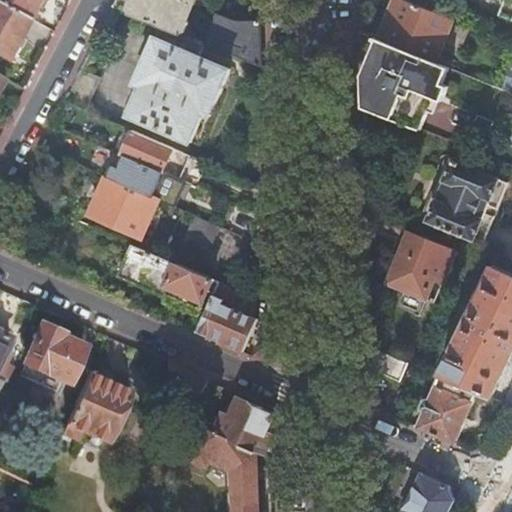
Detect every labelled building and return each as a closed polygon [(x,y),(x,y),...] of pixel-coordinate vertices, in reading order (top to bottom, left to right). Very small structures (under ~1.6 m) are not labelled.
[(0,0),(0,4),(28,19),(38,0),(0,0)] [(117,0),(114,8),(167,30),(180,35),(194,0),(117,0)] [(402,0),(397,0),(381,42),(385,43),(438,65),(455,21),(434,13),(415,5),(402,0)] [(427,0),(416,0),(415,5),(434,13),(438,4),(427,0)] [(0,56),(6,59),(28,19),(0,4),(0,56)] [(210,47),(263,68),(261,23),(240,23),(234,23),(217,14),(204,45),(210,47)] [(180,35),(167,30),(162,41),(155,38),(122,116),(197,148),(211,119),(215,121),(235,73),(204,60),(210,47),(204,45),(180,35)] [(362,74),(362,75),(374,80),(375,77),(365,74),(369,65),(370,61),(376,63),(380,53),(385,43),(381,42),(376,39),(362,74)] [(396,87),(433,102),(434,99),(443,103),(449,88),(443,86),(450,69),(438,65),(385,43),(380,53),(376,63),(370,61),(369,65),(365,74),(375,77),(374,80),(396,87)] [(511,66),(502,90),(511,93),(511,66)] [(362,75),(363,94),(369,96),(372,87),(375,80),(374,80),(362,75)] [(369,96),(363,108),(420,131),(433,102),(396,87),(374,80),(375,80),(372,87),(369,96)] [(125,149),(122,156),(164,174),(169,176),(170,172),(180,176),(186,161),(183,160),(185,155),(133,132),(130,139),(127,138),(123,148),(125,149)] [(112,166),(107,178),(153,199),(164,174),(122,156),(117,168),(112,166)] [(453,161),(451,166),(430,217),(428,222),(483,244),(508,184),(453,161)] [(430,217),(451,166),(444,163),(423,213),(430,217)] [(153,199),(107,178),(90,216),(142,240),(159,202),(153,199)] [(41,188),(33,204),(63,216),(70,200),(41,188)] [(196,217),(175,264),(200,275),(220,228),(196,217)] [(442,284),(455,251),(410,232),(388,283),(404,290),(425,299),(434,302),(442,284)] [(156,293),(170,262),(134,247),(120,277),(156,293)] [(175,264),(170,262),(156,293),(163,295),(163,297),(200,313),(207,294),(213,296),(218,283),(200,275),(175,264)] [(511,275),(493,268),(439,377),(478,393),(490,399),(511,354),(511,275)] [(218,283),(213,296),(198,334),(244,354),(258,321),(224,305),(231,288),(218,283)] [(425,299),(404,290),(398,304),(419,313),(425,299)] [(41,326),(24,363),(69,382),(83,348),(60,338),(61,334),(41,326)] [(0,334),(0,357),(9,339),(0,334)] [(401,383),(409,364),(372,348),(373,360),(373,371),(401,383)] [(202,393),(207,382),(171,366),(158,396),(183,407),(202,393)] [(129,391),(88,373),(61,434),(76,441),(79,431),(107,443),(109,439),(114,437),(120,425),(117,420),(129,391)] [(478,393),(439,377),(428,401),(426,401),(423,402),(420,408),(421,411),(423,412),(416,429),(454,446),(478,393)] [(211,405),(202,393),(183,407),(192,419),(211,405)] [(260,454),(265,456),(273,437),(265,433),(274,414),(238,398),(229,418),(224,414),(215,434),(260,454)] [(215,434),(195,425),(181,457),(207,468),(210,462),(233,472),(234,511),(258,511),(257,455),(260,454),(215,434)] [(402,511),(449,511),(454,502),(448,486),(447,486),(420,475),(402,511)]
